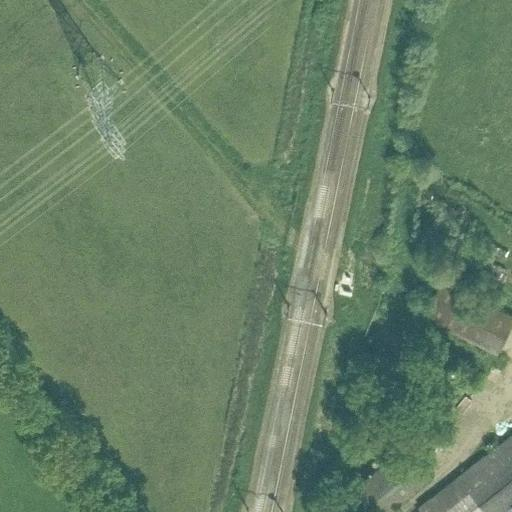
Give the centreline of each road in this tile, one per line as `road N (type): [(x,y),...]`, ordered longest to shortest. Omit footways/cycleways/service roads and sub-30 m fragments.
road 1 (track): [(262,200),(77,0)]
road 2 (track): [(481,415),(370,316)]
